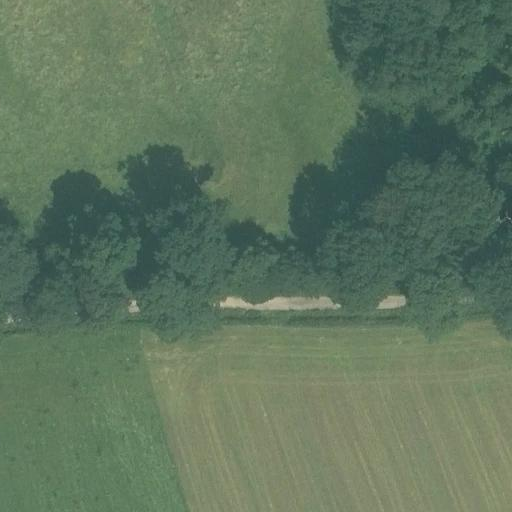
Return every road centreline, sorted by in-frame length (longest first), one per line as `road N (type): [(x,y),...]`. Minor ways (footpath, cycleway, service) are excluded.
road 1 (track): [(207,300),(511,292)]
road 2 (track): [(0,317),(207,300)]
